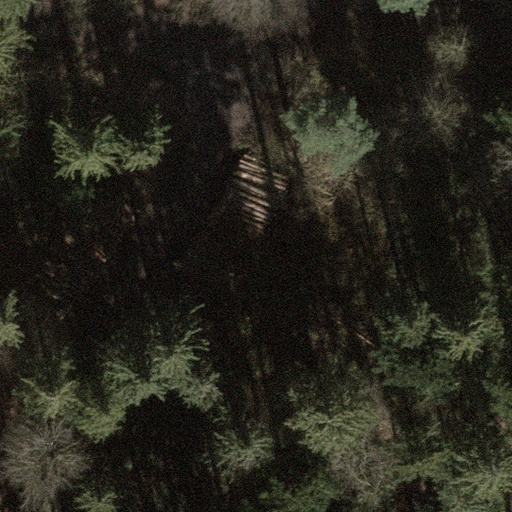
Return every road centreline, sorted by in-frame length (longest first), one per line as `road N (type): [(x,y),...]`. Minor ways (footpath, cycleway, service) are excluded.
road 1 (track): [(0,476),(263,62)]
road 2 (track): [(0,23),(263,62),(317,0)]
